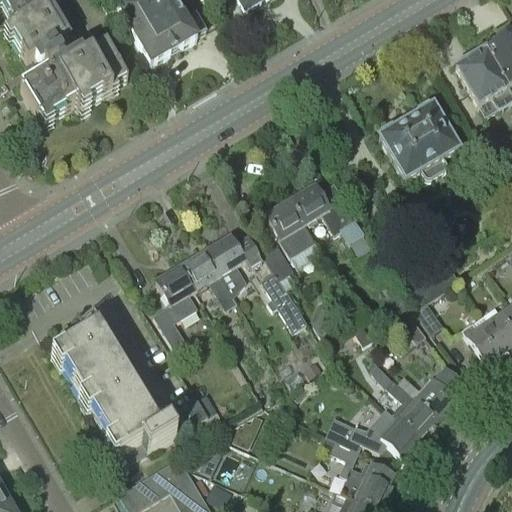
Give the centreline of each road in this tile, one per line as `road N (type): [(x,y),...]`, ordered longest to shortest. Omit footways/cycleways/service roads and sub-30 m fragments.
road 1 (secondary): [(29,242),(429,0)]
road 2 (residential): [(62,511),(0,399)]
